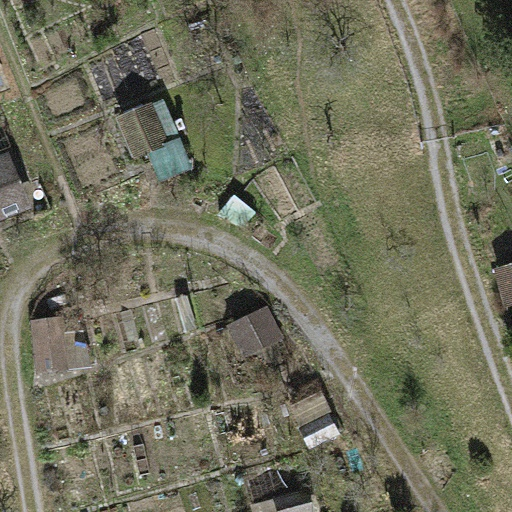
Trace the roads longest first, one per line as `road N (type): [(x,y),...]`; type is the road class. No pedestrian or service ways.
road 1 (track): [(426,511),(351,385),(265,269),(210,235),(137,228),(40,262),(7,301),(10,382),(32,511)]
road 2 (track): [(387,0),(480,320),(511,400)]
